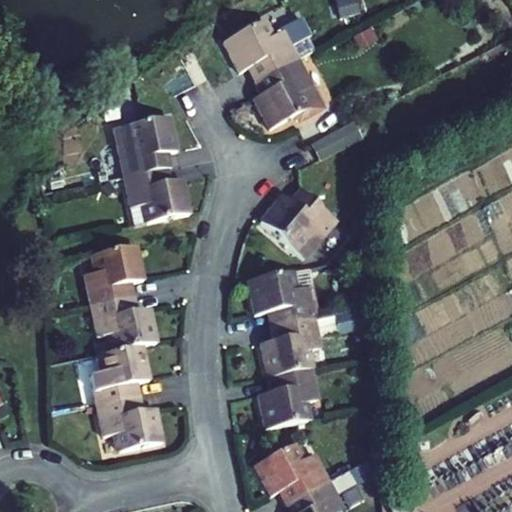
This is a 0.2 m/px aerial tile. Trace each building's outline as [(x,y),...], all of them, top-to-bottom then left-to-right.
[(281,35),(270,41),(261,24),(223,45),(239,75),(247,72),(258,66),(265,79),(296,62),(281,35)] [(296,62),(265,79),(272,92),(261,97),(252,102),(269,132),(294,119),(296,123),(300,124),(319,114),(321,109),(296,62)] [(254,84),(265,79),(258,66),(247,72),(254,84)] [(272,92),(265,79),(254,84),(261,97),(272,92)] [(168,120),(126,129),(130,147),(117,150),(123,180),(158,173),(154,158),(167,156),(176,154),(168,120)] [(321,162),(364,142),(356,124),(313,144),(321,162)] [(158,173),(165,171),(170,170),(167,156),(154,158),(158,173)] [(169,185),(165,171),(158,173),(161,187),(169,185)] [(158,173),(123,180),(134,229),(189,217),(182,182),(169,185),(161,187),(158,173)] [(299,213),(308,201),(298,193),(289,204),(299,213)] [(282,199),(259,225),(303,262),(335,224),(308,201),(299,213),(289,204),(282,199)] [(90,309),(124,302),(121,288),(129,286),(143,283),(135,249),(93,258),(96,276),(84,278),(90,309)] [(254,318),(267,315),(275,313),(278,327),(312,320),(306,289),(310,289),(306,271),(247,284),(254,318)] [(132,300),(129,286),(121,288),(124,302),(132,300)] [(124,302),(127,316),(135,314),(132,300),(124,302)] [(90,309),(97,339),(109,337),(113,355),(141,349),(156,346),(149,312),(135,314),(127,316),(124,302),(90,309)] [(278,327),(275,313),(267,315),(270,329),(278,327)] [(268,380),(276,379),(310,371),(306,353),(319,351),(312,320),(278,327),(281,342),(274,343),(260,347),(267,380),(268,380)] [(281,342),(278,327),(270,329),(274,343),(281,342)] [(135,386),(148,383),(141,349),(113,355),(98,358),(102,376),(90,378),(96,409),(130,402),(127,387),(135,386)] [(310,371),(276,379),(279,393),(271,395),(257,398),(264,432),(307,423),(304,404),(317,401),(310,371)] [(279,393),(276,379),(268,380),(271,395),(279,393)] [(127,387),(130,402),(138,400),(135,386),(127,387)] [(141,414),(138,400),(130,402),(133,416),(141,414)] [(96,409),(102,439),(115,436),(119,455),(161,446),(154,411),(141,414),(133,416),(130,402),(96,409)] [(115,436),(102,439),(106,458),(119,455),(115,436)] [(296,501),(327,485),(312,457),(301,463),(292,447),(254,468),(271,499),(278,495),(289,488),(296,501)] [(327,485),(296,501),(301,511),(341,511),(342,511),(327,485)] [(296,501),(289,488),(278,495),(285,507),(296,501)] [(388,496),(389,510),(406,502),(400,490),(388,496)] [(301,511),(296,501),(285,507),(287,511),(301,511)] [(411,511),(406,502),(389,510),(390,511),(411,511)]
